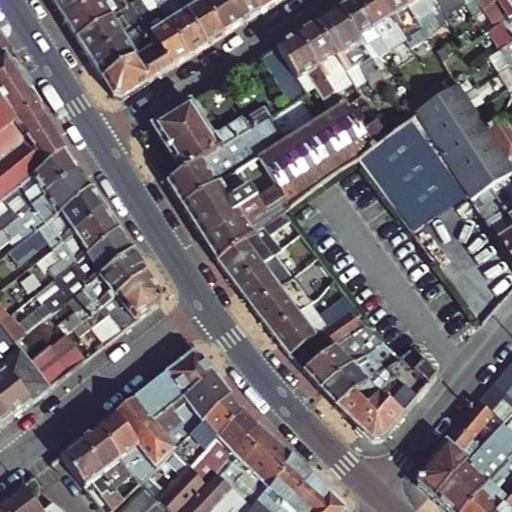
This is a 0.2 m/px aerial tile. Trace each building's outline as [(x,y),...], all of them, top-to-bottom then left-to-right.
[(51,0),(64,19),(92,0),(51,0)] [(92,0),(64,19),(76,38),(130,4),(135,0),(92,0)] [(135,0),(130,4),(142,23),(156,43),(171,66),(189,55),(153,0),(135,0)] [(169,0),(153,0),(189,55),(206,44),(178,0),(169,0),(170,0),(169,0)] [(178,0),(206,44),(223,33),(201,0),(178,0)] [(201,0),(223,33),(241,22),(227,0),(201,0)] [(227,0),(241,22),(260,10),(253,0),(227,0)] [(253,0),(260,10),(275,0),(253,0)] [(385,50),(353,0),(347,0),(335,8),(374,70),(382,65),(376,56),(385,50)] [(403,39),(378,0),(353,0),(385,50),(403,39)] [(419,28),(401,0),(378,0),(403,39),(419,28)] [(445,22),(431,0),(401,0),(419,28),(428,22),(433,29),(445,22)] [(431,0),(445,22),(452,17),(441,0),(431,0)] [(460,0),(466,8),(476,2),(474,0),(460,0)] [(491,1),(490,0),(474,0),(476,2),(492,28),(504,20),(491,1)] [(511,14),(511,0),(492,0),(491,1),(504,20),(511,14)] [(88,57),(142,23),(130,4),(76,38),(88,57)] [(374,70),(335,8),(311,24),(340,68),(351,85),(363,78),(369,87),(372,85),(377,92),(384,87),(374,70)] [(496,48),(511,38),(511,14),(504,20),(492,28),(485,32),(496,48)] [(424,36),(433,29),(428,22),(419,28),(424,36)] [(101,78),(156,43),(142,23),(88,57),(101,78)] [(461,47),(482,34),(475,23),(454,36),(461,47)] [(340,68),(311,24),(293,35),(329,89),(335,85),(330,76),(340,68)] [(425,37),(424,36),(419,28),(403,39),(409,48),(425,37)] [(329,89),(293,35),(274,47),(304,92),(312,87),(326,111),(338,103),(329,89)] [(507,66),(511,62),(511,38),(496,48),(485,55),(496,73),(507,66)] [(101,78),(113,96),(121,97),(171,66),(156,43),(101,78)] [(304,92),(274,47),(258,57),(288,103),(304,92)] [(0,202),(66,151),(4,56),(0,58),(0,202)] [(448,74),(431,84),(439,96),(456,86),(450,77),(448,74)] [(421,107),(439,96),(431,84),(414,96),(421,107)] [(421,107),(412,113),(414,116),(465,194),(467,197),(477,191),(485,185),(511,225),(511,178),(508,172),(510,171),(484,129),(478,121),(472,111),(470,109),(463,97),(461,94),(456,86),(439,96),(421,107)] [(477,104),(470,92),(463,97),(470,109),(477,104)] [(397,107),(407,122),(414,116),(412,113),(421,107),(414,96),(397,107)] [(211,139),(188,102),(150,126),(180,172),(267,116),(274,112),(268,102),(242,119),(240,117),(217,131),(216,136),(211,139)] [(326,111),(319,115),(282,139),(243,164),(260,191),(199,231),(217,258),(248,237),(260,228),(280,214),(355,161),(369,151),(356,130),(342,109),(338,103),(326,111)] [(362,126),(348,104),(342,109),(356,130),(362,126)] [(243,164),(282,139),(267,116),(180,172),(166,181),(181,204),(243,164)] [(386,138),(369,151),(355,161),(412,234),(445,209),(453,221),(462,233),(467,241),(473,250),(480,260),(486,268),(467,281),(479,300),(492,310),(511,287),(511,266),(505,256),(499,247),(492,236),(486,227),(481,219),(476,212),(473,206),(467,197),(465,194),(414,116),(407,122),(386,138)] [(491,125),(486,117),(478,121),(484,129),(491,125)] [(373,119),(362,126),(356,130),(369,151),(386,138),(373,119)] [(484,129),(510,171),(508,172),(511,178),(511,137),(506,127),(500,119),(491,125),(484,129)] [(0,232),(79,171),(66,151),(0,202),(0,232)] [(243,164),(181,204),(199,231),(260,191),(243,164)] [(26,240),(91,189),(79,171),(0,232),(0,247),(21,232),(26,240)] [(476,212),(481,219),(486,227),(492,236),(499,247),(505,256),(511,266),(511,225),(485,185),(477,191),(486,205),(476,212)] [(53,251),(105,209),(91,189),(26,240),(9,253),(19,266),(47,244),(53,251)] [(69,271),(119,231),(105,209),(53,251),(69,271)] [(84,289),(133,252),(119,231),(69,271),(60,278),(68,289),(58,297),(64,305),(84,289)] [(248,237),(217,258),(236,284),(266,261),(248,237)] [(279,251),(266,261),(236,284),(245,296),(264,323),(271,333),(307,307),(311,304),(289,274),(297,268),(279,251)] [(74,329),(147,273),(133,252),(84,289),(91,299),(61,323),(69,333),(74,329)] [(156,306),(160,293),(147,273),(74,329),(80,337),(92,327),(106,345),(156,306)] [(307,307),(271,333),(289,358),(345,314),(335,304),(316,319),(307,307)] [(361,329),(354,322),(345,314),(289,358),(297,366),(310,379),(319,388),(366,354),(371,350),(378,345),(361,329)] [(0,361),(32,403),(52,387),(32,362),(25,353),(16,343),(2,324),(0,322),(0,361)] [(86,361),(67,335),(53,346),(32,362),(52,387),(86,361)] [(32,362),(53,346),(46,337),(25,353),(32,362)] [(376,356),(383,350),(378,345),(371,350),(376,356)] [(436,378),(414,351),(397,363),(425,390),(436,378)] [(212,371),(201,356),(191,353),(134,398),(152,420),(212,371)] [(366,354),(319,388),(337,407),(375,379),(384,372),(366,354)] [(32,403),(0,361),(0,404),(11,419),(32,403)] [(511,396),(511,362),(495,383),(511,396)] [(384,372),(392,381),(383,388),(375,379),(337,407),(371,441),(381,439),(425,390),(397,363),(384,372)] [(212,371),(152,420),(174,449),(230,395),(212,371)] [(511,410),(511,396),(495,383),(478,404),(501,426),(511,416),(509,414),(511,410)] [(189,468),(243,412),(230,395),(174,449),(174,450),(186,465),(189,468)] [(174,449),(152,420),(134,398),(111,416),(154,469),(159,465),(174,450),(174,449)] [(0,427),(11,419),(0,404),(0,427)] [(446,443),(459,453),(471,439),(480,448),(501,426),(478,404),(446,443)] [(222,465),(259,427),(243,412),(189,468),(186,465),(155,497),(158,500),(170,511),(176,511),(209,479),(205,476),(212,468),(222,465)] [(154,469),(111,416),(95,429),(129,471),(139,485),(154,469)] [(248,511),(297,463),(259,427),(222,465),(212,468),(205,476),(209,479),(176,511),(248,511)] [(129,471),(95,429),(76,444),(110,486),(129,471)] [(471,439),(459,453),(446,443),(418,476),(417,485),(431,498),(480,448),(471,439)] [(110,486),(76,444),(59,457),(84,489),(90,484),(111,511),(112,511),(122,502),(110,486)] [(494,455),(491,458),(480,448),(431,498),(447,511),(461,511),(511,456),(511,450),(507,446),(497,457),(494,455)] [(511,456),(461,511),(496,511),(511,495),(511,456)] [(277,511),(312,478),(297,463),(248,511),(277,511)] [(313,511),(331,495),(312,478),(277,511),(313,511)] [(41,511),(21,487),(0,503),(0,510),(1,511),(41,511)] [(344,511),(345,509),(331,495),(313,511),(344,511)] [(511,511),(511,495),(496,511),(511,511)]
